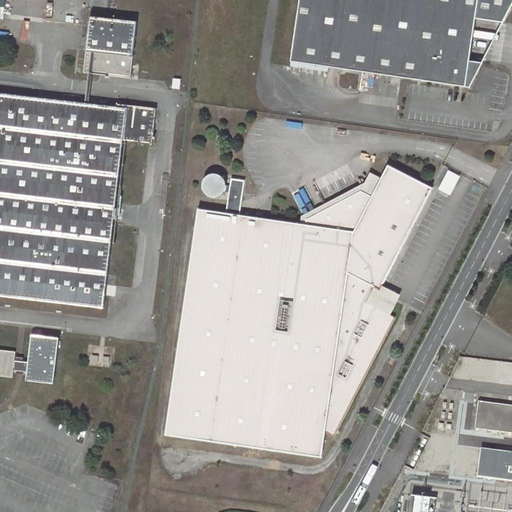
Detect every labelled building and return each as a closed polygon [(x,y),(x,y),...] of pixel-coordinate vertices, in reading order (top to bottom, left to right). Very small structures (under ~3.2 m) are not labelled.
[(511,6),(511,0),(301,0),(293,61),(472,85),(485,61),(472,59),(478,17),(505,21),(511,6)] [(90,16),(84,73),(131,78),(131,74),(132,62),(137,21),(90,16)] [(132,62),(131,74),(138,75),(140,63),(132,62)] [(0,92),(0,295),(104,308),(124,141),(153,144),(156,108),(118,104),(118,107),(0,92)] [(198,209),(164,435),(321,458),(325,432),(333,437),(395,318),(391,316),(366,303),(374,288),(380,291),(382,287),(433,189),(388,165),(381,179),(372,197),(361,192),(306,220),(306,224),(240,215),(245,180),(231,179),(230,186),(226,185),(226,183),(224,178),(220,175),(216,174),(211,174),(208,175),(206,176),(204,179),(202,181),(202,185),(202,189),(203,192),(204,194),(208,197),(212,198),(215,198),(218,197),(221,196),(224,192),(229,192),(226,213),(198,209)] [(449,172),(439,190),(449,195),(459,177),(449,172)] [(381,179),(371,173),(361,192),(372,197),(381,179)] [(366,303),(391,316),(401,296),(382,287),(380,291),(374,288),(366,303)] [(0,375),(12,377),(13,370),(27,372),(26,380),(53,384),(59,339),(31,336),(28,361),(15,360),(16,352),(0,349),(0,375)] [(459,359),(458,373),(488,377),(490,362),(459,359)] [(511,406),(479,402),(476,429),(485,430),(511,433),(511,406)] [(479,463),(477,476),(511,480),(511,451),(481,448),(479,463)] [(408,511),(429,511),(430,494),(409,494),(408,511)]
